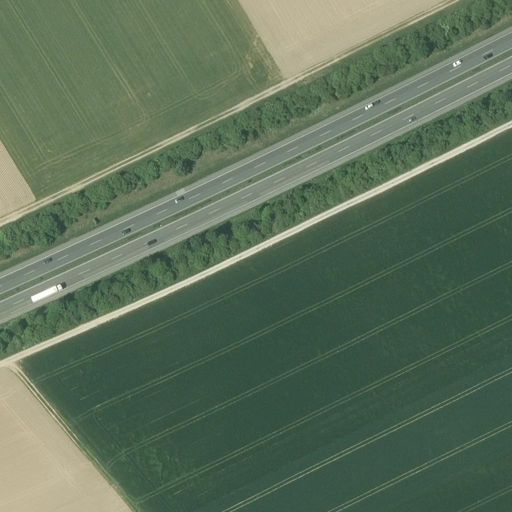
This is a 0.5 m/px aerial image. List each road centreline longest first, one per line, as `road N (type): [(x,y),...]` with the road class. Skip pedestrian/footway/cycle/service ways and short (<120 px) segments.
road 1 (motorway): [(511,35),(0,282)]
road 2 (motorway): [(0,306),(511,60)]
road 3 (track): [(511,124),(0,365)]
road 4 (track): [(454,0),(0,222)]
road 5 (track): [(134,511),(5,362)]
